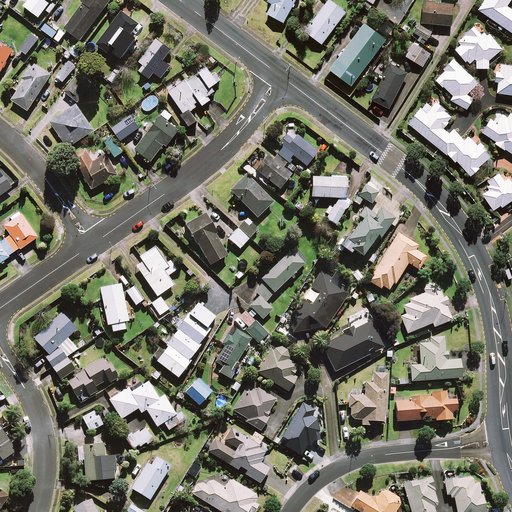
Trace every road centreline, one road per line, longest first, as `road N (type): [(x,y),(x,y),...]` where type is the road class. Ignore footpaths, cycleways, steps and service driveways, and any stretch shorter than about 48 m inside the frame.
road 1 (tertiary): [(280,77),(421,185),(471,250)]
road 2 (residential): [(92,244),(220,150),(280,77)]
road 3 (residential): [(289,511),(313,483),(357,459),(504,441)]
road 4 (tertiary): [(471,250),(493,307),(504,441)]
road 5 (residential): [(35,511),(44,477),(41,424),(0,351)]
road 6 (residential): [(0,132),(92,244)]
road 7 (tertiary): [(179,0),(280,77)]
